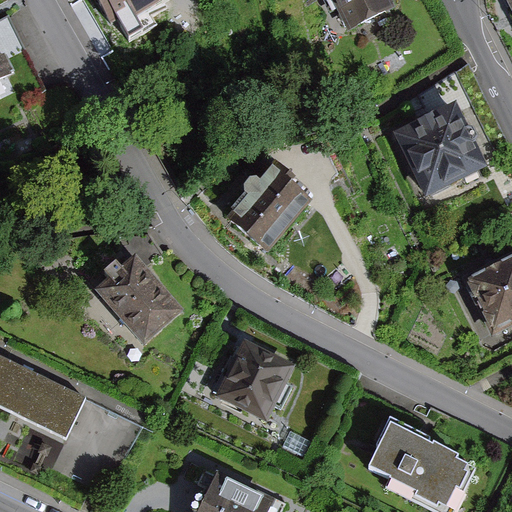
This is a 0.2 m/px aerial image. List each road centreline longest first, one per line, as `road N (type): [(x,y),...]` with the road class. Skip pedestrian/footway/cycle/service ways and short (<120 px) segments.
road 1 (residential): [(511,430),(293,324),(208,266),(160,211),(42,0)]
road 2 (residential): [(454,0),(511,113)]
